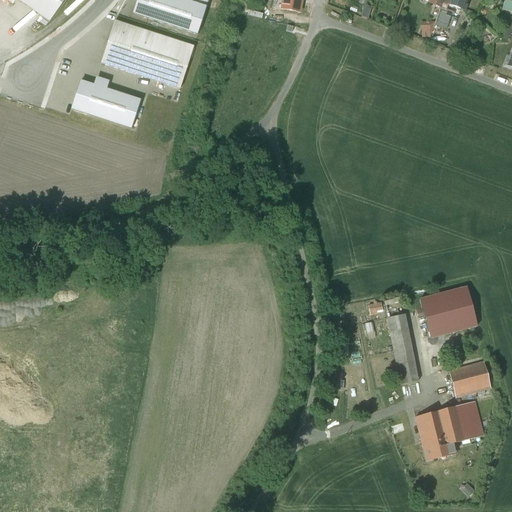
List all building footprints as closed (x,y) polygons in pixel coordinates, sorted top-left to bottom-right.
[(16,0),(48,22),(63,0),(16,0)] [(208,0),(136,0),(132,15),(197,35),(208,0)] [(445,0),(445,3),(461,8),(463,0),(445,0)] [(461,8),(445,3),(442,11),(449,14),(457,17),(461,8)] [(442,11),(440,11),(434,25),(444,29),(449,14),(442,11)] [(194,47),(115,22),(101,64),(180,90),(194,47)] [(432,38),(433,23),(420,23),(420,38),(432,38)] [(71,111),(131,129),(140,101),(106,90),(109,82),(96,78),(94,86),(80,82),(71,111)] [(407,329),(390,333),(401,385),(418,382),(407,329)] [(484,363),(449,372),(455,397),(490,388),(484,363)] [(466,404),(437,412),(437,413),(416,418),(421,438),(450,431),(453,444),(475,438),(466,404)] [(450,431),(421,438),(427,461),(455,454),(453,444),(450,431)]
